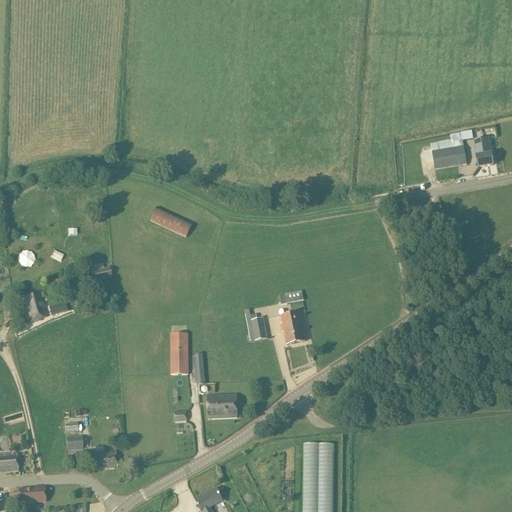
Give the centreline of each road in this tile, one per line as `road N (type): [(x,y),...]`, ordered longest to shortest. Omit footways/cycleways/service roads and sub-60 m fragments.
road 1 (tertiary): [(120,510),(224,449),(511,250)]
road 2 (track): [(0,187),(52,169),(97,165),(257,217),(374,202)]
road 3 (unclassified): [(120,510),(80,480),(0,483)]
